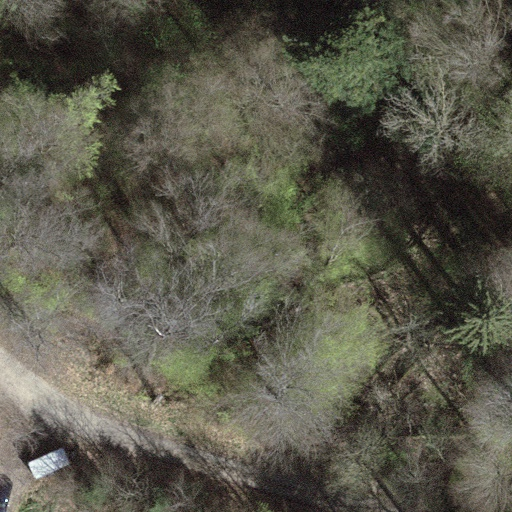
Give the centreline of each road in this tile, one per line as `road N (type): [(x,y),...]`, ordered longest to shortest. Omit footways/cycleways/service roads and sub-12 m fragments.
road 1 (track): [(0,361),(28,390),(125,435),(248,481),(399,511)]
road 2 (track): [(28,390),(1,511)]
